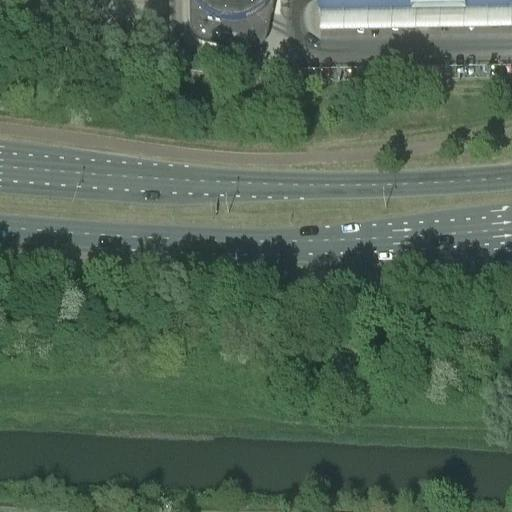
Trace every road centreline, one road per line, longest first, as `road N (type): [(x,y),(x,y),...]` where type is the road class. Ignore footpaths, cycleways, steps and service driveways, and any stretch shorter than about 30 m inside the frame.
road 1 (secondary): [(0,224),(267,243),(511,236)]
road 2 (secondary): [(511,178),(256,183),(0,165)]
